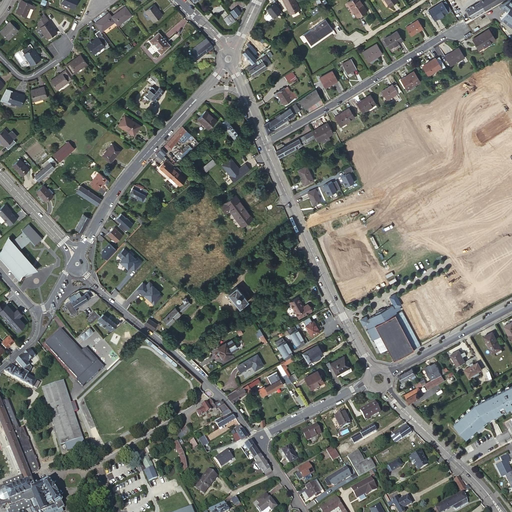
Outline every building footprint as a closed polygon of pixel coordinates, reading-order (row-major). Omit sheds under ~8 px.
[(30,7),(33,9),(34,5),(21,0),(20,0),(16,12),(26,16),(30,7)] [(271,0),(274,3),(266,9),(269,13),(272,16),(273,17),(280,11),(275,0),(271,0)] [(282,0),(289,14),(299,9),(294,0),(282,0)] [(356,16),(365,10),(358,0),(350,0),(347,2),(356,16)] [(451,10),(444,0),(443,0),(442,1),(448,12),(451,10)] [(471,18),(502,0),(481,0),(466,9),(471,18)] [(511,3),(508,0),(507,0),(499,5),(506,10),(500,18),(511,27),(511,3)] [(448,12),(442,1),(428,10),(434,20),(448,12)] [(161,15),(153,4),(145,11),(153,21),(161,15)] [(115,21),(117,25),(131,15),(125,7),(111,16),(115,21)] [(47,38),(56,32),(43,13),(37,23),(47,38)] [(111,16),(108,13),(94,23),(101,31),(115,21),(111,16)] [(227,24),(234,19),(230,13),(223,18),(227,24)] [(317,38),(331,28),(325,19),(311,29),(317,38)] [(411,35),(422,28),(417,20),(406,27),(411,35)] [(17,30),(10,22),(0,31),(8,39),(17,30)] [(476,43),(480,49),(495,39),(488,29),(472,39),(475,44),(476,43)] [(97,37),(87,45),(93,53),(107,43),(101,34),(102,34),(98,30),(94,33),(97,37)] [(389,48),(402,40),(397,31),(383,39),(389,48)] [(161,39),(163,37),(158,32),(148,40),(152,44),(153,44),(158,49),(157,49),(160,54),(170,45),(164,39),(163,41),(161,39)] [(212,47),(206,38),(196,46),(198,49),(193,53),(197,58),(212,47)] [(368,62),(382,53),(376,43),(362,52),(368,62)] [(247,59),(252,63),(256,59),(251,53),(255,50),(250,46),(248,48),(247,49),(246,48),(242,53),(246,58),(247,59)] [(458,47),(453,50),(454,51),(448,54),(447,53),(444,55),(450,65),(464,57),(458,47)] [(31,64),(40,58),(32,48),(24,54),(31,64)] [(86,63),(80,55),(65,65),(71,74),(86,63)] [(265,55),(247,68),(253,75),(266,66),(271,63),(265,55)] [(428,75),(441,67),(435,58),(427,63),(422,67),(428,75)] [(342,66),(344,68),(347,74),(356,68),(351,59),(341,64),(342,66)] [(71,78),(65,70),(50,80),(57,89),(71,78)] [(325,87),(337,81),(331,71),(319,77),(325,87)] [(407,89),(420,81),(413,71),(400,79),(407,89)] [(152,74),(149,78),(153,81),(154,83),(158,79),(152,74)] [(292,76),(286,80),(288,83),(296,78),(294,75),(292,76)] [(386,100),(397,93),(393,86),(392,84),(381,91),(386,100)] [(46,96),(43,86),(30,90),(34,100),(46,96)] [(155,100),(164,90),(159,86),(156,90),(152,86),(144,94),(149,99),(151,97),(155,100)] [(276,93),(284,104),(297,95),(294,91),(291,92),(287,86),(285,88),(284,87),(276,93)] [(24,95),(11,91),(8,101),(21,105),(24,95)] [(299,101),(303,107),(318,98),(313,91),(299,101)] [(362,112),(375,103),(370,94),(356,103),(362,112)] [(295,104),(282,113),(286,119),(299,110),(295,104)] [(348,108),(339,113),(341,115),(339,116),(338,115),(334,117),(340,126),(354,117),(348,108)] [(203,123),(202,124),(207,129),(217,119),(206,109),(197,119),(200,122),(201,121),(203,123)] [(282,113),(277,117),(281,123),(286,119),(282,113)] [(139,125),(124,115),(118,125),(134,135),(139,125)] [(265,123),(263,125),(267,134),(274,129),(273,128),(281,123),(277,117),(269,122),(268,121),(265,123)] [(225,118),(224,119),(224,120),(218,125),(221,128),(224,126),(234,138),(238,134),(225,118)] [(319,139),(326,135),(332,132),(327,122),(312,131),(316,137),(318,140),(319,139)] [(190,134),(182,125),(164,145),(169,149),(184,133),(186,135),(187,134),(189,135),(190,134)] [(16,142),(4,128),(0,132),(0,140),(8,149),(16,142)] [(316,137),(312,131),(283,147),(281,143),(276,146),(278,149),(275,151),(279,157),(316,137)] [(179,159),(198,142),(194,138),(182,150),(181,149),(175,154),(179,159)] [(74,148),(68,142),(54,154),(60,161),(74,148)] [(110,162),(120,150),(112,143),(102,155),(110,162)] [(156,152),(157,153),(161,157),(165,152),(161,148),(159,150),(158,150),(156,152)] [(28,169),(19,158),(12,165),(21,175),(28,169)] [(230,158),(221,165),(230,175),(229,176),(233,181),(249,169),(245,163),(238,169),(230,158)] [(53,159),(41,170),(34,175),(39,180),(54,167),(57,163),(53,159)] [(206,170),(215,163),(212,159),(203,167),(206,170)] [(174,169),(171,166),(166,161),(160,168),(179,185),(185,178),(179,173),(181,170),(177,167),(174,169)] [(304,185),(313,180),(306,165),(297,170),(304,185)] [(341,176),(346,185),(354,181),(349,172),(353,170),(350,165),(344,169),(346,173),(341,176)] [(98,172),(89,183),(97,190),(101,184),(106,179),(98,172)] [(332,181),(324,184),(329,194),(336,190),(336,189),(340,187),(336,180),(332,182),(332,181)] [(52,194),(48,189),(43,184),(36,191),(46,202),(53,195),(52,194)] [(142,200),(147,190),(146,189),(134,184),(129,193),(142,200)] [(97,205),(101,199),(80,185),(76,191),(97,205)] [(313,205),(321,201),(315,188),(307,192),(313,205)] [(235,194),(220,205),(225,212),(229,209),(241,225),(252,217),(235,194)] [(4,204),(0,207),(0,214),(9,225),(16,218),(7,208),(8,206),(6,205),(4,204)] [(118,225),(124,231),(127,228),(128,228),(133,223),(127,217),(126,218),(121,213),(116,218),(121,222),(118,225)] [(86,225),(90,218),(83,214),(79,221),(86,225)] [(141,223),(145,220),(139,215),(135,219),(137,220),(141,223)] [(75,228),(82,232),(86,225),(79,221),(75,228)] [(22,231),(12,240),(13,242),(13,243),(17,246),(16,247),(19,249),(30,240),(34,244),(41,238),(28,223),(21,229),(22,231)] [(116,241),(122,234),(114,227),(108,234),(116,241)] [(13,242),(12,240),(8,237),(1,251),(0,251),(0,256),(2,259),(3,259),(5,263),(6,263),(9,267),(10,267),(12,272),(13,271),(16,276),(17,276),(19,279),(21,274),(24,269),(27,267),(34,265),(30,262),(30,261),(26,258),(27,257),(23,255),(23,253),(20,251),(20,249),(19,249),(16,247),(17,246),(13,243),(13,242)] [(116,250),(109,243),(102,250),(105,252),(102,255),(107,259),(116,250)] [(118,255),(122,258),(119,261),(127,268),(130,266),(134,269),(142,261),(137,257),(136,259),(124,248),(118,255)] [(24,269),(21,274),(37,269),(34,265),(27,267),(24,269)] [(351,293),(361,288),(355,276),(346,281),(351,293)] [(149,281),(146,285),(142,281),(137,288),(143,294),(144,293),(148,296),(147,297),(151,300),(151,301),(154,304),(161,296),(158,293),(159,291),(152,284),(153,284),(149,281)] [(239,307),(247,300),(236,286),(228,293),(239,307)] [(90,297),(87,292),(81,296),(79,292),(75,295),(74,294),(68,297),(70,300),(64,304),(71,314),(77,311),(75,308),(75,307),(79,305),(90,297)] [(163,319),(169,324),(190,303),(185,297),(182,299),(184,302),(177,308),(176,308),(177,307),(175,305),(172,308),(173,309),(163,319)] [(307,304),(303,306),(302,307),(301,305),(302,305),(297,297),(289,301),(298,317),(311,310),(307,304)] [(392,302),(393,304),(395,307),(393,308),(392,305),(384,309),(384,308),(381,309),(382,311),(378,313),(377,311),(375,312),(376,314),(369,318),(367,319),(366,317),(360,319),(363,325),(366,323),(369,328),(367,329),(372,340),(374,339),(375,343),(376,342),(378,345),(377,346),(381,352),(387,349),(393,360),(420,346),(401,311),(396,314),(395,312),(401,309),(399,306),(401,305),(398,299),(392,302)] [(13,312),(7,305),(0,310),(0,306),(0,312),(4,317),(12,326),(15,330),(19,327),(20,328),(24,325),(18,318),(13,312)] [(86,319),(91,325),(96,320),(100,316),(95,311),(86,319)] [(100,316),(96,320),(105,326),(104,327),(106,329),(107,329),(110,331),(112,328),(113,329),(116,324),(108,318),(103,313),(100,316)] [(310,319),(309,316),(296,323),(298,326),(304,322),(310,319)] [(4,317),(3,318),(10,328),(12,326),(4,317)] [(144,323),(155,331),(160,325),(158,323),(157,323),(148,317),(144,323)] [(310,319),(304,322),(308,329),(307,330),(309,334),(310,333),(312,335),(319,331),(314,321),(312,322),(310,319)] [(126,320),(119,325),(123,328),(129,322),(126,320)] [(294,325),(286,329),(292,339),(300,334),(298,329),(297,330),(294,325)] [(90,327),(80,334),(83,339),(93,332),(90,327)] [(61,329),(45,344),(45,345),(46,344),(78,378),(76,380),(77,380),(83,386),(82,386),(83,387),(104,367),(103,366),(103,367),(97,360),(98,360),(97,360),(96,361),(89,353),(85,356),(81,351),(61,330),(61,329)] [(260,336),(264,343),(267,341),(262,332),(259,334),(260,336)] [(492,348),(491,348),(490,349),(492,354),(502,348),(493,332),(484,336),(490,347),(491,346),(492,348)] [(300,334),(292,339),(297,348),(305,343),(302,339),(303,338),(302,337),(300,334)] [(8,336),(2,342),(6,346),(7,347),(14,341),(8,336)] [(285,342),(282,337),(275,342),(280,351),(289,346),(286,341),(285,342)] [(237,347),(233,342),(227,345),(226,342),(217,348),(223,358),(232,353),(231,351),(237,347)] [(308,362),(322,353),(317,344),(302,353),(308,362)] [(289,346),(280,351),(286,360),(291,357),(293,356),(290,351),(291,350),(289,346)] [(96,361),(97,360),(85,347),(81,351),(85,356),(89,353),(96,361)] [(10,366),(4,371),(11,376),(23,383),(23,382),(32,387),(33,386),(36,380),(27,375),(31,368),(27,363),(35,356),(29,349),(10,366)] [(457,366),(465,362),(462,356),(466,354),(464,351),(461,354),(459,350),(451,354),(457,366)] [(255,370),(263,365),(257,354),(237,366),(240,371),(252,365),(255,370)] [(336,375),(350,367),(344,355),(330,363),(329,361),(326,363),(329,369),(332,367),(336,375)] [(293,360),(291,357),(280,363),(284,369),(286,368),(287,367),(285,364),(293,360)] [(479,372),(482,369),(478,362),(474,364),(473,362),(470,364),(471,366),(465,370),(469,377),(473,375),(474,377),(480,374),(479,372)] [(284,369),(280,363),(277,365),(279,369),(282,375),(283,374),(284,375),(287,374),(286,372),(284,369)] [(436,378),(442,375),(435,363),(429,366),(429,365),(425,368),(425,369),(427,372),(432,380),(436,378)] [(416,373),(413,368),(400,375),(403,381),(416,373)] [(311,389),(324,382),(317,371),(304,378),(311,389)] [(287,384),(291,381),(290,379),(287,374),(284,375),(282,376),(287,384)] [(277,380),(275,375),(272,377),(274,382),(265,387),(264,386),(258,389),(262,396),(283,384),(280,379),(277,380)] [(442,375),(436,378),(439,384),(445,380),(442,375)] [(432,380),(425,383),(429,389),(439,384),(436,378),(432,380)] [(63,381),(42,388),(53,421),(54,425),(61,444),(64,443),(78,438),(82,437),(80,433),(74,413),(71,403),(63,381)] [(229,396),(228,396),(232,401),(251,389),(248,384),(242,388),(229,396)] [(511,385),(476,403),(454,423),(469,440),(489,421),(511,409),(511,385)] [(241,386),(228,394),(229,396),(242,388),(241,386)] [(410,403),(411,402),(424,394),(419,386),(417,388),(405,394),(407,397),(407,398),(410,403)] [(1,402),(0,399),(0,423),(9,445),(14,443),(17,442),(19,447),(26,465),(20,467),(24,477),(30,475),(34,473),(35,472),(37,471),(38,469),(38,467),(38,466),(27,437),(23,427),(19,429),(7,399),(1,402)] [(231,412),(220,400),(219,401),(218,402),(216,403),(214,403),(212,403),(210,400),(201,406),(202,408),(196,412),(199,417),(214,408),(216,410),(218,409),(223,416),(230,412),(231,412)] [(365,419),(380,411),(375,402),(360,410),(365,419)] [(341,428),(350,423),(344,411),(335,416),(341,428)] [(235,419),(230,412),(223,416),(224,418),(216,423),(219,429),(222,427),(222,428),(223,429),(225,427),(225,426),(224,425),(235,419)] [(307,440),(321,433),(316,424),(303,431),(307,440)] [(248,437),(240,425),(234,428),(237,433),(232,436),(236,442),(248,437)] [(354,443),(376,430),(373,425),(359,433),(343,443),(346,447),(354,442),(354,443)] [(397,432),(394,434),(395,437),(399,434),(402,439),(407,435),(409,434),(411,432),(407,426),(401,429),(397,431),(397,432)] [(190,433),(187,427),(181,430),(185,436),(190,433)] [(181,430),(176,433),(180,439),(185,436),(181,430)] [(390,436),(395,443),(402,439),(399,434),(395,437),(394,434),(390,436)] [(203,436),(197,440),(200,443),(202,446),(208,443),(203,436)] [(80,445),(78,438),(64,443),(66,450),(67,450),(66,450),(76,446),(77,449),(78,450),(78,449),(81,447),(80,445)] [(183,452),(177,441),(173,443),(179,454),(183,472),(187,468),(186,461),(184,456),(183,452)] [(244,444),(249,451),(255,447),(250,441),(244,444)] [(14,443),(9,445),(21,477),(20,478),(18,478),(19,480),(22,479),(24,479),(25,480),(26,481),(27,482),(32,480),(31,477),(30,475),(24,477),(20,467),(26,465),(19,447),(17,448),(14,443)] [(212,451),(208,443),(202,446),(207,453),(212,451)] [(291,463),(298,459),(289,445),(282,450),(291,463)] [(340,456),(333,445),(326,449),(332,461),(340,456)] [(255,447),(249,451),(254,459),(260,455),(255,447)] [(233,458),(227,450),(221,454),(221,453),(214,458),(221,467),(233,458)] [(359,476),(375,467),(370,458),(364,461),(358,450),(348,456),(359,476)] [(418,470),(428,465),(422,455),(423,455),(421,451),(409,458),(414,466),(416,465),(418,470)] [(264,473),(270,469),(260,455),(254,459),(253,459),(257,464),(255,465),(259,470),(260,469),(263,474),(264,473)] [(503,477),(506,476),(511,473),(507,464),(511,462),(507,455),(501,458),(502,462),(497,465),(503,477)] [(141,459),(146,469),(152,466),(153,466),(148,456),(141,459)] [(393,463),(397,469),(402,466),(399,459),(393,463)] [(303,477),(304,478),(310,474),(314,472),(309,463),(299,469),(300,471),(296,474),(299,479),(303,477)] [(397,469),(393,463),(383,468),(387,475),(397,469)] [(146,469),(143,470),(144,473),(146,478),(147,478),(148,482),(152,480),(151,480),(157,477),(152,466),(146,469)] [(346,466),(328,478),(332,484),(335,485),(346,479),(344,477),(350,473),(346,466)] [(217,476),(209,470),(195,487),(203,493),(217,476)] [(371,477),(351,487),(357,498),(365,493),(368,492),(369,494),(377,489),(371,477)] [(462,492),(470,488),(468,486),(465,487),(459,477),(455,479),(462,492)] [(19,480),(18,478),(2,485),(3,486),(0,486),(0,487),(1,490),(0,490),(0,506),(3,506),(10,503),(11,507),(12,507),(28,499),(32,507),(32,509),(37,507),(38,506),(40,509),(38,509),(39,511),(52,511),(50,508),(61,502),(62,501),(58,495),(53,486),(49,480),(41,485),(38,486),(37,484),(33,485),(32,481),(32,480),(27,482),(26,481),(25,480),(24,479),(22,479),(19,480)] [(313,482),(305,486),(308,490),(305,492),(309,498),(315,495),(316,496),(319,495),(318,493),(320,492),(313,482)] [(467,500),(462,492),(435,508),(437,511),(443,511),(452,507),(453,508),(456,510),(467,503),(467,500)] [(260,505),(269,498),(265,494),(257,500),(260,505)] [(407,496),(401,500),(398,501),(397,498),(390,502),(388,503),(389,506),(394,504),(398,511),(404,511),(402,509),(411,504),(407,496)] [(342,511),(346,511),(337,497),(320,507),(323,511),(330,511),(339,507),(342,511)] [(269,498),(260,505),(256,508),(259,511),(261,511),(269,507),(269,508),(270,509),(271,510),(276,507),(269,498)] [(58,511),(57,510),(59,509),(60,510),(62,509),(64,507),(62,504),(61,502),(50,508),(52,511),(58,511)] [(209,510),(209,511),(224,511),(228,510),(226,506),(225,506),(224,502),(209,510)]
